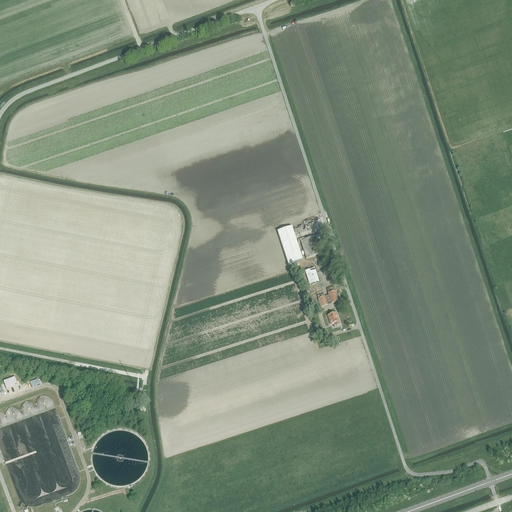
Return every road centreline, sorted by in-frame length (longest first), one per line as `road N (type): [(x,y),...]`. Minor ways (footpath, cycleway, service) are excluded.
road 1 (unclassified): [(490,482),(480,461),(434,474),(404,465),(257,7)]
road 2 (unclassified): [(0,114),(31,90),(257,7)]
